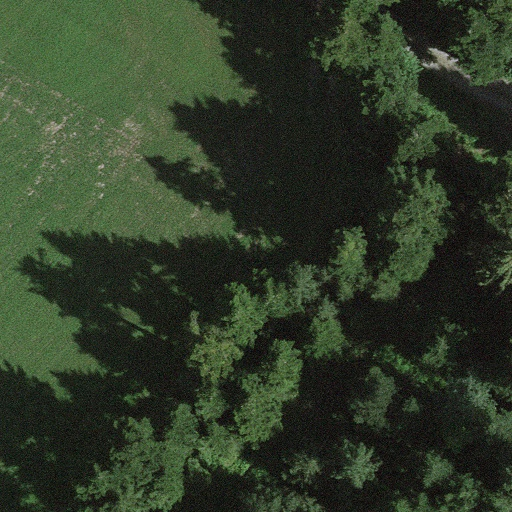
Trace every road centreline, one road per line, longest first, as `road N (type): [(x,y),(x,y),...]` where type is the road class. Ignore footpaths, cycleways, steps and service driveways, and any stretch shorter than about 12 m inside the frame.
road 1 (track): [(191,511),(271,443),(511,183)]
road 2 (track): [(370,0),(437,56),(511,95)]
